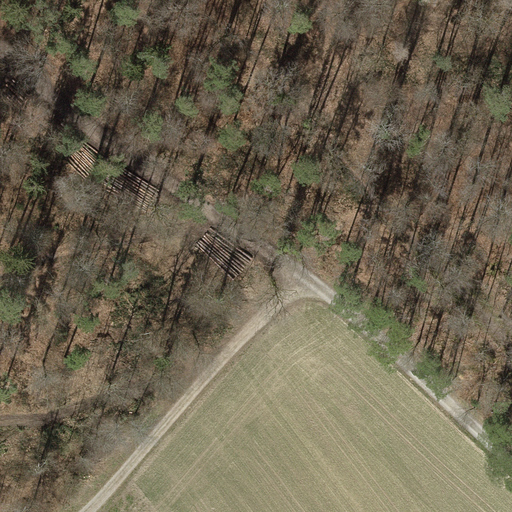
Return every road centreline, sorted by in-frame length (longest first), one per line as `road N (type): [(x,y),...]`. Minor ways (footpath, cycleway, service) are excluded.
road 1 (track): [(304,281),(91,129),(0,48)]
road 2 (track): [(304,281),(257,319),(88,511)]
road 3 (track): [(511,462),(304,281)]
